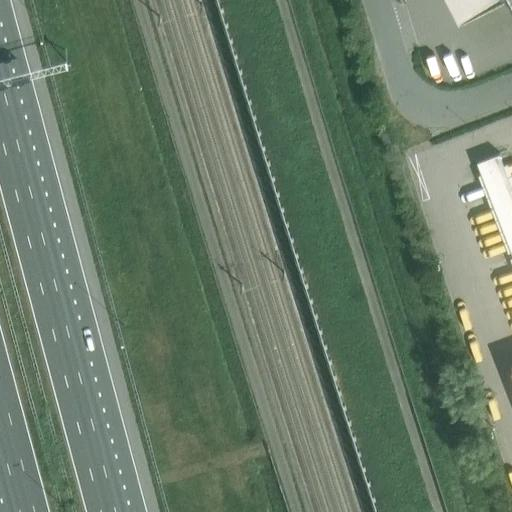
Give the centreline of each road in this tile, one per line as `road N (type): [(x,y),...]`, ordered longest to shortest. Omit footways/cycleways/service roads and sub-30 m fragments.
road 1 (motorway): [(106,511),(0,109)]
road 2 (unclassified): [(511,89),(446,112),(415,102),(402,85),(376,0)]
